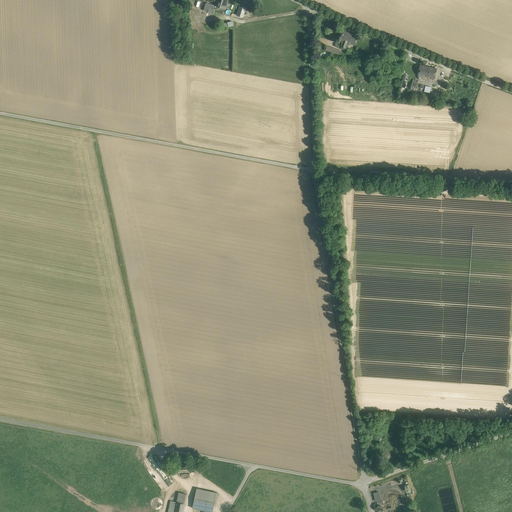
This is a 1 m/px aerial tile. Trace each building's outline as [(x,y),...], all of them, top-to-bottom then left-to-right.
[(213,13),(215,5),(206,2),(206,3),(199,0),(197,8),(213,13)] [(236,15),(243,17),(246,7),(239,6),(236,15)] [(358,36),(342,30),(339,39),(343,41),(341,47),(345,48),(347,42),(349,43),(355,45),(358,36)] [(341,51),(327,46),(325,51),(343,57),(345,54),(341,52),(341,51)] [(376,53),(373,60),(381,64),(384,57),(376,53)] [(427,66),(420,65),(418,75),(425,76),(427,66)] [(437,69),(427,66),(425,76),(435,78),(437,69)] [(203,490),(197,488),(194,499),(200,500),(203,490)] [(217,493),(203,490),(200,500),(214,503),(217,493)] [(177,502),(170,501),(168,511),(183,511),(185,504),(187,494),(179,492),(177,502)] [(164,506),(164,504),(164,502),(162,500),(160,499),(158,498),(156,499),(154,500),(153,502),(152,504),(153,507),(154,508),(156,510),(158,510),(161,510),(163,508),(164,506)] [(200,500),(194,499),(192,508),(205,511),(204,511),(212,511),(214,503),(200,500)]
